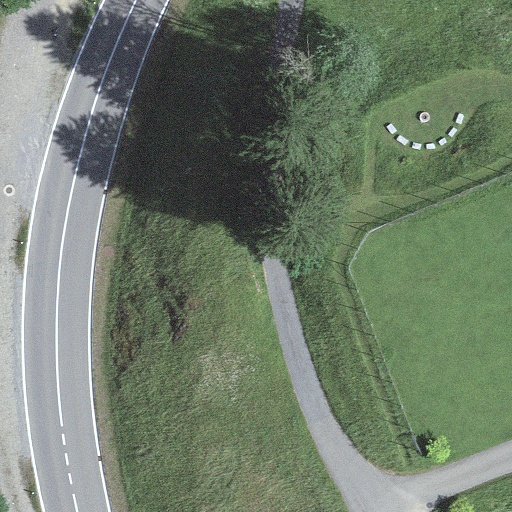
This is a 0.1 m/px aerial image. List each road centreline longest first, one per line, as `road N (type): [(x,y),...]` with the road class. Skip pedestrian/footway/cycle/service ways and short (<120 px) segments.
road 1 (unclassified): [(511,463),(434,493),(369,499),(341,457),(276,281),(270,169),(293,0)]
road 2 (secondary): [(140,0),(94,98),(68,208),(54,347),(75,511)]
